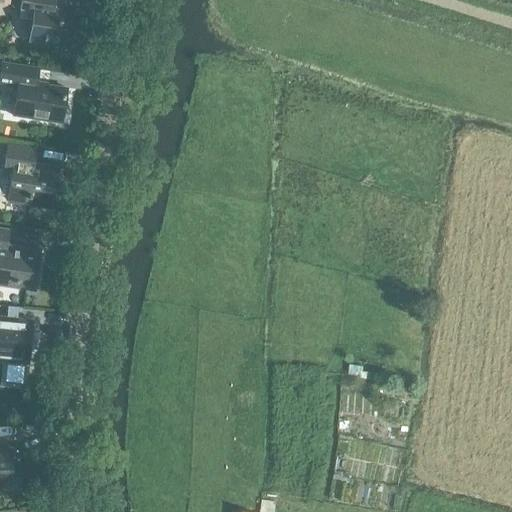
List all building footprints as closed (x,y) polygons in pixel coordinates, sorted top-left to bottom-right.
[(21,0),(15,39),(73,48),(74,42),(78,43),(81,21),(77,20),(78,14),(51,10),(52,0),(21,0)] [(0,84),(17,87),(13,115),(60,123),(66,87),(35,83),(38,68),(2,62),(0,75),(0,84)] [(37,147),(7,142),(3,169),(2,169),(1,169),(0,169),(0,180),(0,181),(0,182),(0,201),(7,202),(7,197),(27,201),(26,205),(46,208),(46,202),(49,202),(51,185),(49,185),(51,174),(33,171),(37,147)] [(0,284),(35,290),(41,250),(7,245),(9,230),(0,228),(0,284)] [(32,321),(0,317),(0,360),(28,363),(32,321)] [(0,488),(19,488),(19,464),(11,464),(10,448),(0,448),(0,488)]
